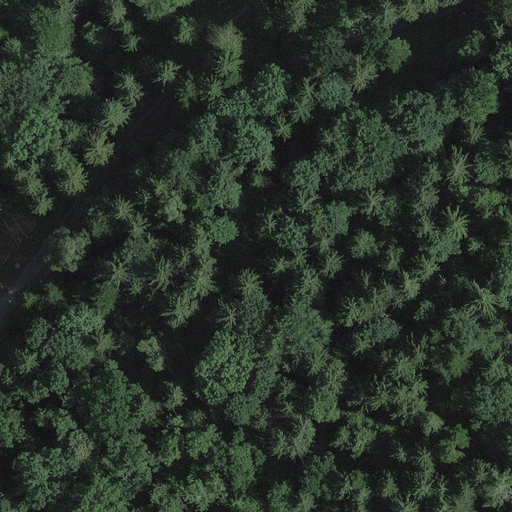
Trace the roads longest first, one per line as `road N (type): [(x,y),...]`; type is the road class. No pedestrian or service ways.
road 1 (track): [(0,314),(160,148),(321,43),(460,0)]
road 2 (track): [(42,265),(122,142),(202,46),(267,0)]
